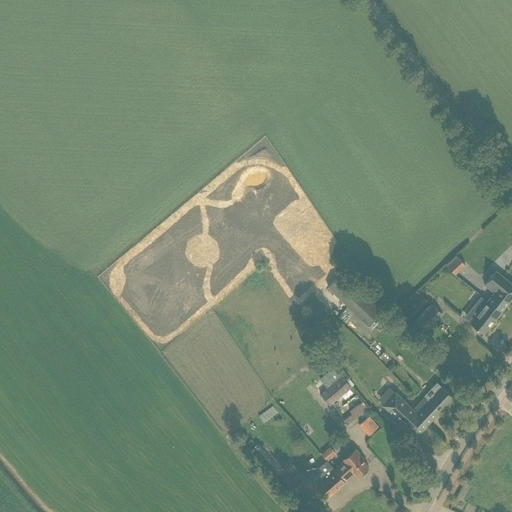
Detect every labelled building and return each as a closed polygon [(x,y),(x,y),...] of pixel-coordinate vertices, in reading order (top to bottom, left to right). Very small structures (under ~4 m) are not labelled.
[(447,266),(455,274),(465,265),(457,256),(447,266)] [(494,292),(487,300),(501,311),(511,297),(511,283),(495,271),(484,285),(494,292)] [(328,288),(347,306),(361,291),(342,272),(328,288)] [(361,291),(347,306),(367,325),(382,310),(361,291)] [(423,295),(417,302),(422,306),(428,300),(423,295)] [(501,311),(487,300),(469,322),(483,334),(501,311)] [(415,323),(425,332),(442,314),(432,305),(415,323)] [(429,356),(424,360),(433,371),(438,367),(429,356)] [(387,367),(391,372),(397,367),(393,362),(387,367)] [(320,394),(329,405),(351,387),(342,376),(320,394)] [(384,403),(382,405),(416,436),(453,397),(441,386),(438,383),(425,396),(413,409),(395,392),(384,403)] [(272,408),(257,420),(260,423),(275,410),(288,426),(292,423),(276,404),(272,407),(272,408)] [(350,413),(351,414),(343,420),(347,425),(368,409),(365,405),(363,407),(361,404),(350,413)] [(358,424),(368,435),(379,426),(369,415),(358,424)] [(344,461),(334,469),(334,470),(343,480),(343,479),(353,471),(356,475),(367,465),(362,459),(363,458),(357,450),(356,449),(343,460),(344,461)] [(326,450),(322,455),(327,460),(328,462),(332,457),(326,450)] [(334,470),(334,469),(328,462),(327,460),(319,468),(327,477),(317,486),(327,497),(333,492),(345,481),(343,479),(343,480),(334,470)] [(285,484),(294,494),(306,483),(297,473),(285,484)]
